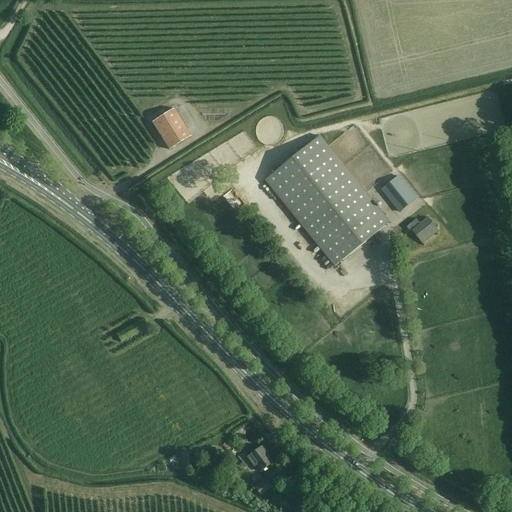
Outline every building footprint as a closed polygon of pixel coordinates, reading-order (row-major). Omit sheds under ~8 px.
[(174,109),(153,122),(170,150),(192,137),(174,109)] [(335,267),(390,222),(320,136),(265,180),(335,267)] [(398,177),(382,190),(399,212),(416,198),(398,177)] [(416,219),(406,227),(411,233),(413,231),(423,244),(438,231),(437,230),(438,225),(433,225),(428,218),(420,224),(416,219)] [(122,342),(149,327),(145,319),(118,334),(122,342)] [(225,444),(222,448),(233,455),(235,451),(225,444)] [(261,472),(274,462),(263,447),(248,457),(242,462),(246,467),(252,463),(255,467),(256,466),(261,472)] [(244,452),(238,457),(242,462),(248,457),(244,452)] [(261,495),(273,487),(267,479),(256,487),(261,495)]
